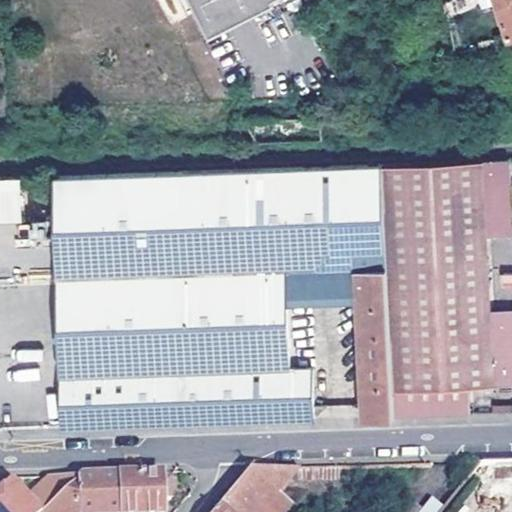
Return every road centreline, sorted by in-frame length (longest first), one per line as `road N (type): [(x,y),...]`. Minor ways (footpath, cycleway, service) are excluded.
road 1 (track): [(0,165),(511,146)]
road 2 (residential): [(221,452),(511,441)]
road 3 (residential): [(0,459),(221,452)]
road 4 (unknown): [(34,458),(24,274)]
road 5 (unknown): [(344,447),(339,301)]
